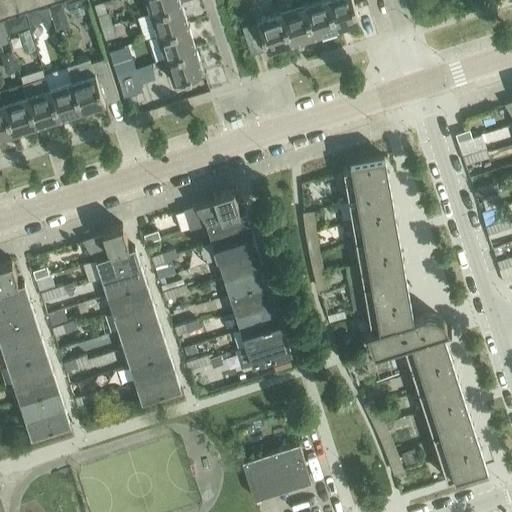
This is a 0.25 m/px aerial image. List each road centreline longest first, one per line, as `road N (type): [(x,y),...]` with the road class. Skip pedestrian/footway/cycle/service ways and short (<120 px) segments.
road 1 (residential): [(0,221),(421,84)]
road 2 (residential): [(511,377),(421,84)]
